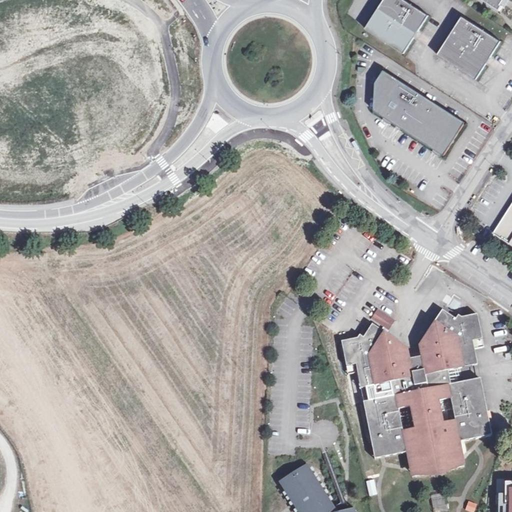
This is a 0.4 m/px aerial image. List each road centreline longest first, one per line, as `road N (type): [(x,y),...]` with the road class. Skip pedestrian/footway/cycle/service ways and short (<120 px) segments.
road 1 (secondary): [(113,201),(171,177),(222,135),(261,117)]
road 2 (secondary): [(216,80),(204,117),(179,148),(113,201)]
road 3 (residential): [(429,241),(511,114)]
road 4 (residential): [(379,204),(332,121),(324,83)]
road 5 (residential): [(281,117),(309,136),(353,189),(379,204)]
